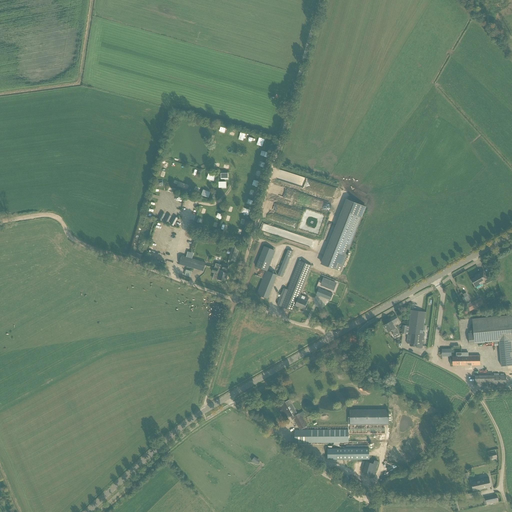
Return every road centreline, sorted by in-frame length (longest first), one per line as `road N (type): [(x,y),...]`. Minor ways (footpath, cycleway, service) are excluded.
road 1 (track): [(226,399),(366,500),(499,489),(497,429),(463,378),(433,361),(442,293),(434,278)]
road 2 (unclassified): [(234,300),(323,0)]
road 3 (tertiary): [(88,511),(204,411),(332,337)]
road 4 (tertiary): [(332,337),(511,234)]
road 5 (track): [(0,221),(57,216),(75,241),(145,268)]
